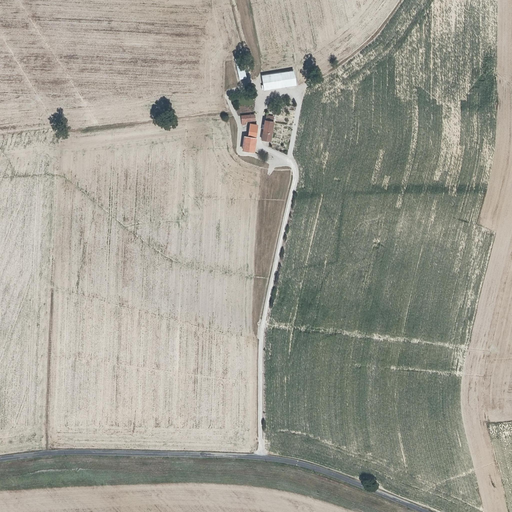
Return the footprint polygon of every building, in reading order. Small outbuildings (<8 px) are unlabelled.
[(246,77),(244,68),(238,70),(240,79),(246,77)] [(286,70),(267,73),(269,87),(288,85),(302,83),(300,69),(286,70)] [(250,117),(254,116),(253,111),(242,112),(244,120),(250,120),(250,117)] [(263,137),(273,138),(276,120),(266,118),(263,137)] [(251,121),(249,136),(256,137),(259,122),(251,121)] [(256,137),(249,136),(246,136),(244,148),(254,150),(254,149),(256,137)]
